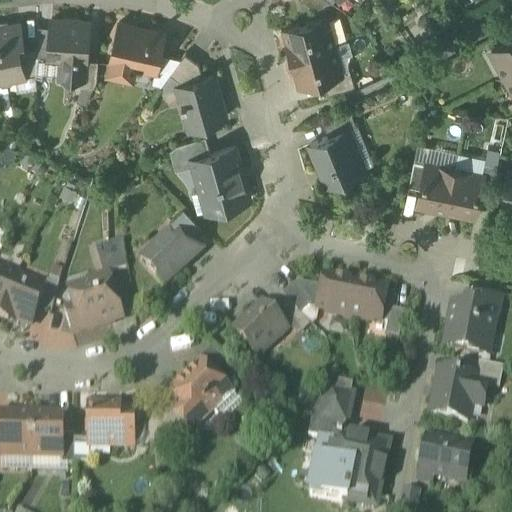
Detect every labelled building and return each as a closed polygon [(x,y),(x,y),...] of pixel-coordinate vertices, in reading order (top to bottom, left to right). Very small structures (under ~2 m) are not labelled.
[(328,1),(325,0),(300,0),(320,13),(328,1)] [(326,18),(284,30),(292,59),(334,46),(326,18)] [(79,20),(65,19),(65,22),(51,20),(50,29),(47,58),(61,59),(59,77),(83,79),(86,80),(87,62),(91,24),(79,23),(79,20)] [(20,25),(10,27),(6,24),(0,25),(0,44),(7,81),(26,77),(21,51),(25,50),(20,25)] [(165,35),(119,24),(111,62),(112,62),(109,75),(132,80),(135,67),(155,72),(156,72),(160,55),(165,35)] [(50,29),(37,28),(37,48),(37,58),(47,58),(50,29)] [(511,40),(491,52),(492,53),(496,51),(503,63),(499,66),(505,77),(511,73),(511,40)] [(334,46),(292,59),(300,87),(323,80),(342,75),(342,73),(334,46)] [(25,50),(21,51),(26,77),(37,75),(37,58),(37,48),(25,50)] [(199,64),(185,54),(181,60),(170,75),(179,81),(181,86),(204,79),(199,64)] [(181,60),(160,55),(156,72),(155,72),(152,85),(161,87),(170,75),(181,60)] [(98,63),(87,62),(86,80),(83,79),(83,87),(94,88),(97,82),(98,63)] [(342,75),(323,80),(328,96),(353,89),(348,71),(342,73),(342,75)] [(511,73),(505,77),(503,78),(504,79),(499,82),(505,93),(510,90),(511,91),(511,73)] [(204,79),(181,86),(185,101),(182,102),(190,129),(226,119),(214,76),(204,79)] [(350,111),(323,123),(329,137),(348,129),(348,130),(356,127),(350,111)] [(329,137),(311,145),(327,186),(360,172),(351,151),(356,149),(348,130),(348,129),(329,137)] [(206,138),(179,146),(175,149),(180,169),(194,166),(192,161),(210,156),(206,138)] [(210,156),(192,161),(194,166),(203,196),(208,194),(213,211),(250,201),(235,149),(210,156)] [(426,165),(414,162),(409,188),(421,190),(426,165)] [(455,171),(426,165),(421,190),(418,206),(446,212),(455,171)] [(498,167),(485,165),(482,176),(484,177),(481,191),(493,193),(498,167)] [(511,169),(510,170),(502,207),(511,208),(511,169)] [(482,176),(455,171),(446,212),(475,218),(481,191),(484,177),(482,176)] [(201,230),(183,210),(169,223),(175,230),(181,225),(192,238),(201,230)] [(175,230),(154,250),(159,255),(145,268),(164,288),(204,251),(192,238),(181,225),(175,230)] [(123,241),(95,250),(103,276),(105,276),(126,269),(123,241)] [(18,277),(0,270),(0,317),(1,318),(18,277)] [(103,276),(91,280),(93,286),(69,294),(74,309),(65,312),(73,336),(88,331),(88,332),(111,325),(110,324),(120,321),(120,319),(116,305),(114,304),(105,276),(103,276)] [(45,288),(18,277),(1,318),(8,321),(10,318),(31,327),(38,311),(46,291),(44,290),(45,288)] [(60,283),(49,279),(45,288),(44,290),(46,291),(38,311),(52,317),(60,283)] [(348,321),(356,283),(348,282),(348,284),(324,279),(322,289),(298,284),(308,310),(329,314),(328,317),(348,321)] [(356,283),(348,321),(369,325),(369,322),(388,326),(389,326),(392,312),(396,296),(387,294),(387,292),(363,287),(364,285),(356,283)] [(298,284),(283,298),(288,303),(301,317),(308,310),(298,284)] [(503,295),(469,288),(465,309),(496,315),(496,317),(499,317),(503,295)] [(288,303),(273,317),(284,330),(287,328),(295,336),(308,325),(301,317),(288,303)] [(465,309),(453,306),(448,332),(449,332),(446,347),(462,350),(462,351),(482,355),(484,343),(490,344),(496,317),(496,315),(465,309)] [(273,317),(263,307),(233,334),(256,360),(275,343),(273,340),(284,330),(273,317)] [(404,314),(392,312),(389,326),(388,326),(385,337),(399,340),(404,314)] [(504,371),(460,362),(458,376),(488,382),(487,389),(499,391),(504,371)] [(201,364),(170,395),(180,406),(172,413),(191,432),(212,412),(230,394),(201,364)] [(458,376),(440,372),(431,417),(467,424),(471,404),(482,406),(481,409),(483,409),(487,389),(488,382),(458,376)] [(348,502),(350,494),(377,500),(379,490),(382,488),(383,481),(382,478),(389,446),(343,437),(345,425),(347,426),(352,399),(350,398),(353,387),(331,382),(313,401),(309,418),(312,419),(308,438),(334,444),(330,462),(316,459),(309,494),(348,502)] [(230,394),(212,412),(225,425),(243,407),(230,394)] [(360,414),(359,423),(381,426),(383,405),(373,404),(372,415),(360,414)] [(119,407),(90,407),(90,422),(87,425),(87,436),(90,439),(90,443),(111,443),(111,449),(133,449),(133,445),(133,413),(119,413),(119,407)] [(154,413),(133,413),(133,445),(155,445),(155,439),(154,413)] [(172,413),(154,413),(155,439),(180,439),(181,439),(184,439),(185,438),(191,432),(172,413)] [(33,417),(3,416),(2,458),(32,459),(33,417)] [(63,417),(33,417),(32,459),(61,459),(62,459),(63,437),(63,417)] [(75,437),(63,437),(62,459),(61,459),(61,467),(74,467),(75,437)] [(472,450),(427,441),(418,483),(431,485),(432,478),(438,474),(444,476),(447,481),(461,484),(466,480),(472,450)] [(409,490),(407,511),(417,511),(419,491),(409,490)]
